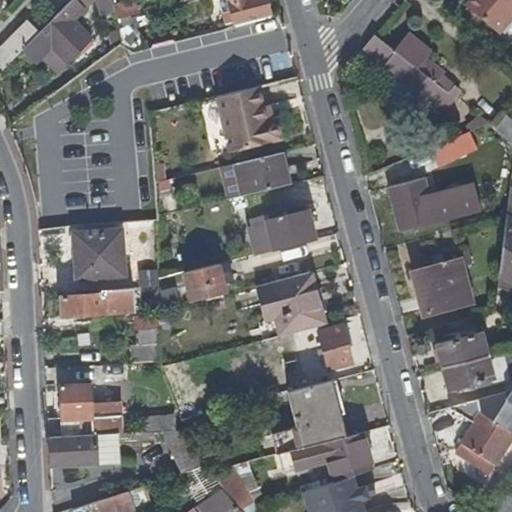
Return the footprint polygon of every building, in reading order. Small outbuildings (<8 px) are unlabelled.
[(120,0),(68,0),(37,31),(51,45),(66,60),(92,36),(73,17),(90,0),(97,0),(102,14),(117,9),(115,4),(121,2),(120,0)] [(228,0),(234,19),(270,10),(266,0),(228,0)] [(511,16),(511,0),(465,0),(500,30),(511,16)] [(0,46),(0,59),(34,28),(27,21),(0,46)] [(25,45),(25,46),(37,31),(34,28),(0,59),(0,66),(1,67),(25,45)] [(51,45),(37,31),(25,46),(38,58),(41,55),(51,45)] [(396,48),(419,65),(428,55),(433,48),(410,31),(396,48)] [(396,48),(377,33),(364,48),(407,81),(419,65),(396,48)] [(56,71),(66,60),(51,45),(41,55),(56,71)] [(428,55),(419,65),(438,80),(443,74),(446,69),(428,55)] [(419,65),(407,81),(438,106),(450,89),(438,80),(419,65)] [(443,74),(438,80),(450,89),(455,83),(443,74)] [(286,76),(258,83),(217,93),(230,148),(281,135),(276,115),(272,116),(268,99),(262,100),(261,94),(289,87),(286,76)] [(458,95),(450,89),(438,106),(445,111),(458,95)] [(491,121),(511,137),(511,117),(501,108),(491,121)] [(468,130),(490,120),(478,111),(462,121),(464,126),(466,131),(468,130)] [(451,137),(456,149),(473,142),(468,130),(466,131),(451,137)] [(451,137),(430,146),(436,158),(456,149),(451,137)] [(223,160),(231,193),(292,178),(284,145),(223,160)] [(425,175),(390,185),(402,231),(482,209),(474,184),(429,194),(425,175)] [(300,208),(307,237),(318,234),(314,220),(310,205),(300,208)] [(231,234),(235,254),(277,244),(270,215),(268,207),(233,216),(237,233),(231,234)] [(270,215),(277,244),(307,237),(300,208),(270,215)] [(511,218),(509,216),(499,283),(508,290),(511,283),(511,218)] [(314,220),(318,234),(323,233),(320,218),(314,220)] [(120,229),(73,233),(77,275),(124,271),(120,229)] [(463,257),(419,269),(430,312),(474,300),(463,257)] [(187,266),(194,294),(227,286),(220,258),(187,266)] [(316,264),(257,278),(266,317),(277,314),(281,330),(330,318),(316,264)] [(163,283),(167,300),(181,297),(177,280),(163,283)] [(120,300),(104,301),(104,309),(133,306),(131,287),(119,288),(120,300)] [(119,288),(103,289),(104,301),(120,300),(119,288)] [(103,289),(60,293),(61,312),(104,309),(104,301),(103,289)] [(342,319),(319,326),(330,365),(353,358),(342,319)] [(137,357),(169,355),(165,324),(144,326),(145,339),(136,340),(137,357)] [(438,343),(444,364),(489,352),(483,330),(438,343)] [(489,352),(444,364),(450,386),(495,374),(489,352)] [(274,429),(280,451),(350,431),(333,374),(290,386),(300,421),(274,429)] [(49,414),(50,434),(123,428),(121,408),(91,410),(91,399),(89,377),(58,380),(61,413),(49,414)] [(479,416),(464,440),(497,460),(511,435),(511,396),(509,395),(495,417),(473,403),(469,410),(479,416)] [(91,399),(91,410),(121,408),(120,397),(91,399)] [(162,425),(192,423),(188,414),(186,408),(147,411),(149,426),(162,425)] [(393,431),(389,420),(365,426),(368,438),(393,431)] [(213,461),(192,423),(162,425),(185,469),(192,468),(213,461)] [(123,428),(50,434),(52,465),(131,459),(130,445),(115,446),(114,435),(129,434),(128,428),(123,428)] [(350,431),(280,451),(286,473),(315,465),(314,461),(330,457),(332,466),(369,455),(361,428),(350,431)] [(218,468),(213,461),(192,468),(209,496),(227,482),(218,468)] [(238,462),(218,468),(227,482),(244,508),(260,502),(258,500),(262,498),(238,462)] [(361,511),(366,510),(361,496),(369,493),(366,482),(358,485),(353,471),(310,486),(318,511),(361,511)] [(377,490),(374,479),(366,482),(369,493),(377,490)] [(209,496),(201,502),(209,511),(246,511),(244,508),(227,482),(209,496)] [(113,497),(117,511),(125,510),(125,511),(138,511),(155,508),(150,488),(113,497)] [(113,496),(75,506),(76,511),(116,511),(117,511),(113,497),(113,496)]
